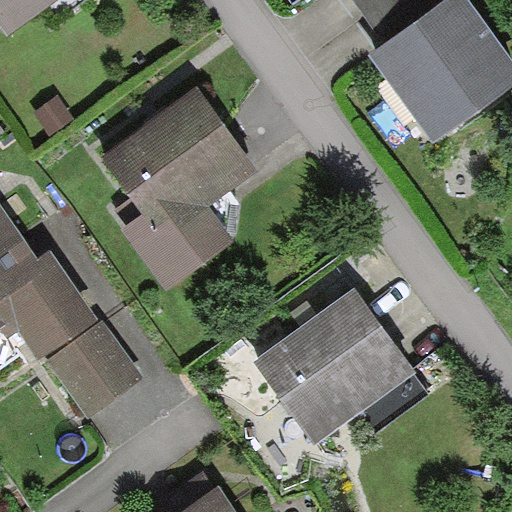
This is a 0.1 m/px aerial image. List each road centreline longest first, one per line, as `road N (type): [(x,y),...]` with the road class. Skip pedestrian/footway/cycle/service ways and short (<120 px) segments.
road 1 (residential): [(236,0),(511,376)]
road 2 (residential): [(207,401),(195,423),(73,511)]
